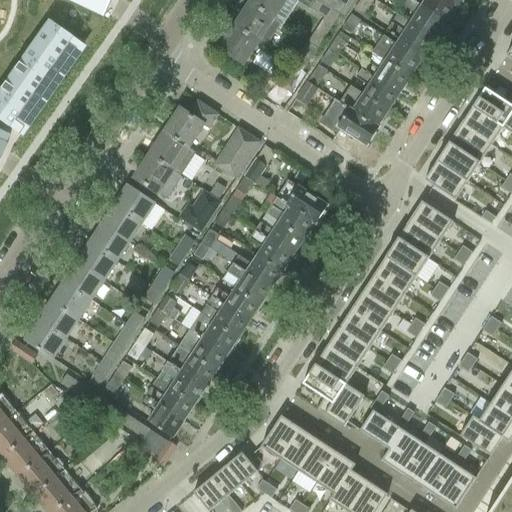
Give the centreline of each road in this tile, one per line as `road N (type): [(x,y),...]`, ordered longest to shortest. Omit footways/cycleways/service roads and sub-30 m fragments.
road 1 (residential): [(139,511),(253,412),(383,207)]
road 2 (tertiary): [(0,291),(156,56)]
road 3 (residential): [(383,207),(156,56)]
road 4 (residential): [(383,207),(511,0)]
